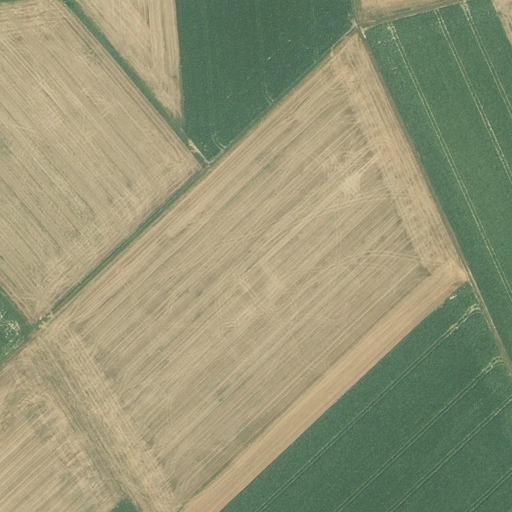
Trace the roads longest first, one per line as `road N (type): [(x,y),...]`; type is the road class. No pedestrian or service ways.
road 1 (track): [(364,33),(0,380)]
road 2 (track): [(368,32),(511,360)]
road 3 (track): [(0,294),(52,361),(144,511)]
road 4 (track): [(216,175),(65,0)]
road 5 (track): [(362,0),(364,33),(492,0)]
